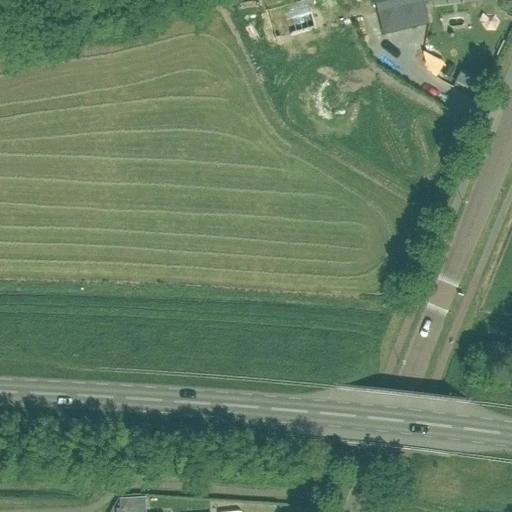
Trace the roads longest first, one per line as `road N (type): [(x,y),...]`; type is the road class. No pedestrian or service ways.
road 1 (primary): [(511,433),(0,390)]
road 2 (unclassified): [(351,511),(511,121)]
